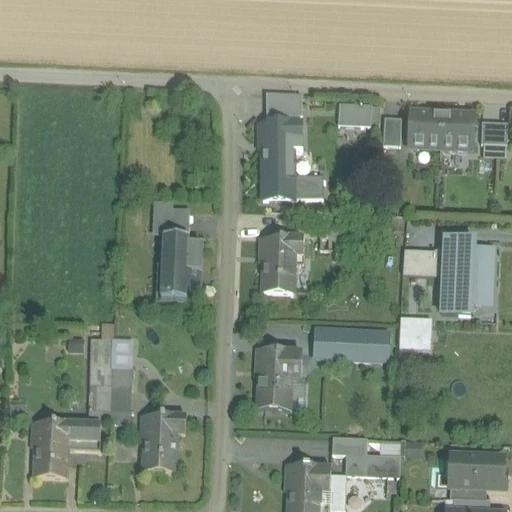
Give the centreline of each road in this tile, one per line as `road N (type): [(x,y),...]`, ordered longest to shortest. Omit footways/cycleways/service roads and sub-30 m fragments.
road 1 (residential): [(237,82),(225,511)]
road 2 (unclassified): [(237,82),(511,96)]
road 3 (unclassified): [(0,73),(237,82)]
